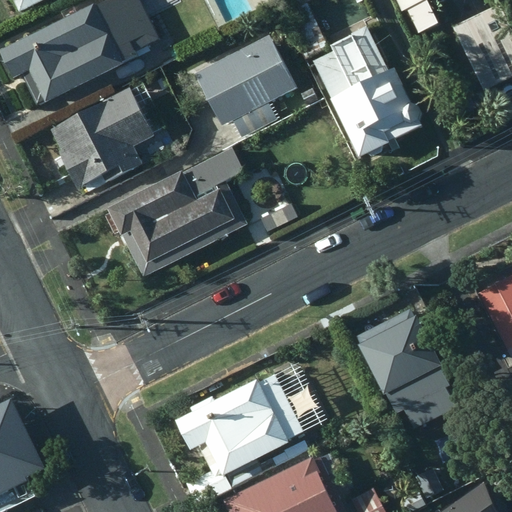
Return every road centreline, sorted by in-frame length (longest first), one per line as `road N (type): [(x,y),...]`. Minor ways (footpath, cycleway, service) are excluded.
road 1 (residential): [(511,173),(144,360),(58,370)]
road 2 (residential): [(58,370),(125,511)]
road 3 (residential): [(0,250),(58,370)]
